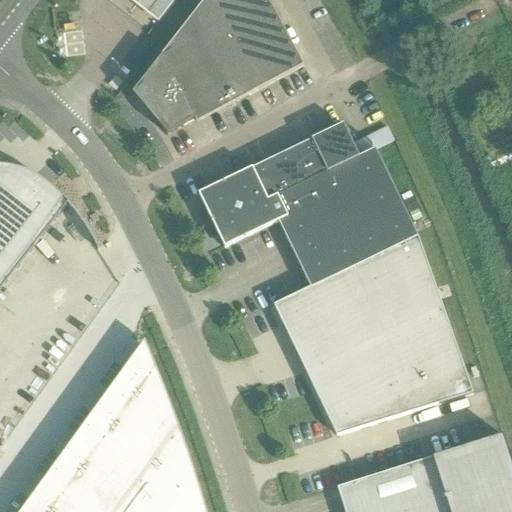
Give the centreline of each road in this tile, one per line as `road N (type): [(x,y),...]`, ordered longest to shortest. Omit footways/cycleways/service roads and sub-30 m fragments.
road 1 (unclassified): [(123,201),(496,1)]
road 2 (unclassified): [(248,511),(212,402),(123,201)]
road 3 (unclassified): [(123,201),(60,120),(0,73)]
